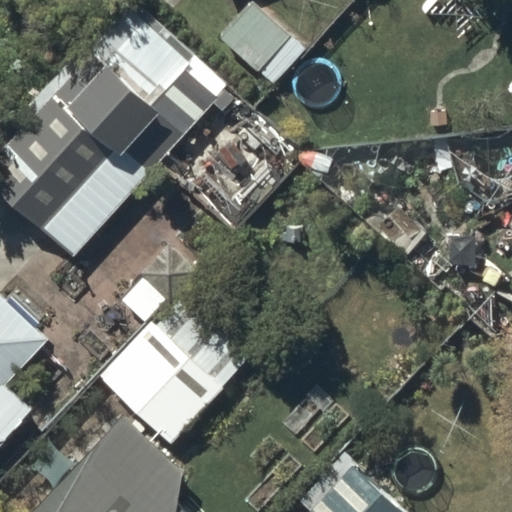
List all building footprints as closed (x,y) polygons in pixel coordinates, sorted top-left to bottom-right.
[(261,0),(244,0),(220,29),(273,73),(304,36),(261,0)] [(0,138),(0,175),(47,219),(48,218),(73,240),(218,83),(128,1),(0,138)] [(0,427),(29,396),(3,371),(46,326),(0,282),(0,427)] [(149,313),(97,367),(170,437),(227,378),(225,377),(254,347),(188,283),(154,318),(149,313)] [(181,454),(120,397),(11,511),(195,511),(174,492),(181,454)] [(408,511),(414,506),(356,455),(339,474),(326,462),(302,489),(311,497),(297,511),(408,511)]
